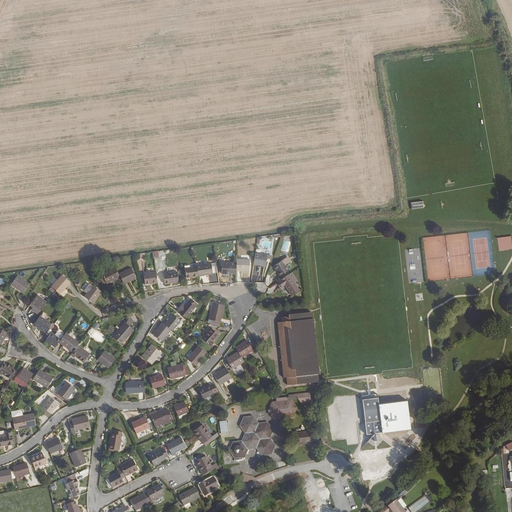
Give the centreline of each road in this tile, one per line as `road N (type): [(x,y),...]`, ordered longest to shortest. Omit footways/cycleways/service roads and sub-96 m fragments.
road 1 (residential): [(105,402),(129,406),(171,394),(232,334),(245,307),(235,290),(167,294)]
road 2 (residential): [(0,460),(64,412),(105,402)]
road 3 (residential): [(213,511),(262,480),(324,464)]
